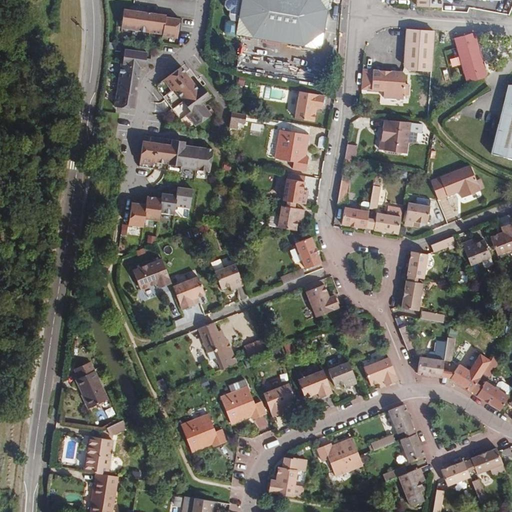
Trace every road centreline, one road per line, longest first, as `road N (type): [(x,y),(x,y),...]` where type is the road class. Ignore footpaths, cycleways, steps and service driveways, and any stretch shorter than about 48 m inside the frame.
road 1 (tertiary): [(29,511),(93,69),(93,0)]
road 2 (residential): [(134,347),(339,267)]
road 3 (residential): [(414,392),(274,448),(256,476),(248,511)]
road 4 (residential): [(326,234),(359,17)]
road 5 (residential): [(205,0),(200,37),(150,79),(128,185)]
road 6 (residential): [(511,24),(359,17)]
road 7 (residential): [(398,247),(511,208)]
